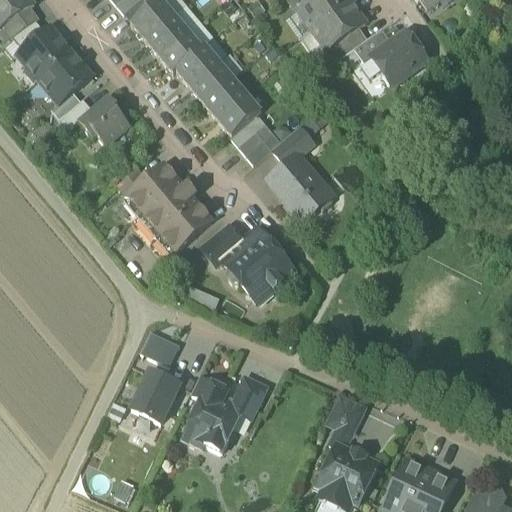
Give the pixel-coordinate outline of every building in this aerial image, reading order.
[(34,11),(26,0),(3,0),(0,2),(0,34),(29,14),(34,11)] [(109,0),(108,2),(115,11),(128,0),(109,0)] [(141,4),(137,0),(128,0),(115,11),(123,20),(141,4)] [(165,0),(160,4),(174,21),(185,12),(186,12),(176,0),(165,0)] [(296,14),(311,35),(351,8),(344,0),(316,0),(304,9),(296,14)] [(298,0),(304,9),(316,0),(298,0)] [(415,0),(427,15),(439,6),(434,0),(415,0)] [(511,0),(498,0),(495,8),(511,16),(511,0)] [(123,20),(131,29),(149,13),(141,4),(123,20)] [(160,4),(149,13),(131,29),(145,46),(174,21),(160,4)] [(366,29),(351,8),(311,35),(326,57),(330,54),(359,34),(366,29)] [(174,21),(188,38),(199,29),(185,12),(174,21)] [(0,34),(0,35),(8,47),(13,44),(36,28),(38,26),(29,14),(0,34)] [(188,38),(174,21),(145,46),(159,62),(188,38)] [(13,44),(23,56),(45,38),(36,28),(13,44)] [(212,44),(199,29),(188,38),(201,54),(204,51),(212,44)] [(35,88),(38,86),(71,58),(51,33),(45,38),(23,56),(17,61),(27,73),(26,78),(35,88)] [(338,66),(354,55),(367,45),(359,34),(330,54),(338,66)] [(382,35),(367,45),(354,55),(364,69),(373,63),(372,61),(373,60),(391,48),(382,35)] [(387,89),(394,90),(426,67),(405,37),(391,48),(373,60),(383,75),(382,81),(387,89)] [(201,54),(188,38),(159,62),(173,79),(205,52),(204,51),(201,54)] [(219,68),(205,52),(173,79),(176,77),(189,93),(219,68)] [(92,82),(71,58),(38,86),(58,110),(92,82)] [(229,60),(219,68),(232,84),(242,76),(229,60)] [(219,68),(189,93),(203,109),(233,85),(232,84),(219,68)] [(246,101),(233,85),(203,109),(217,126),(246,101)] [(96,142),(106,153),(130,133),(119,119),(115,115),(117,112),(108,101),(91,115),(78,127),(93,145),(96,142)] [(261,118),(246,101),(217,126),(232,143),(258,121),(261,118)] [(58,127),(66,137),(78,127),(91,115),(83,106),(58,127)] [(230,144),(238,153),(265,130),(258,121),(232,143),(230,144)] [(273,139),(265,130),(238,153),(245,162),(273,139)] [(272,156),(284,171),(297,161),(299,163),(313,151),(299,133),(272,156)] [(281,148),(273,139),(245,162),(253,171),(281,148)] [(424,157),(435,163),(444,146),(434,140),(424,157)] [(297,227),(303,228),(318,215),(324,215),(332,209),(332,203),(299,163),(297,161),(284,171),(271,183),(270,188),(286,207),(285,213),(297,227)] [(211,228),(192,204),(184,195),(164,171),(146,186),(127,202),(175,258),(211,228)] [(118,191),(127,202),(146,186),(137,175),(118,191)] [(187,192),(184,195),(192,204),(195,201),(187,192)] [(199,253),(216,272),(222,267),(221,267),(242,249),(227,230),(199,253)] [(258,236),(250,243),(253,246),(261,240),(258,236)] [(241,290),(251,302),(263,291),(270,299),(294,279),(261,240),(253,246),(250,243),(242,249),(221,267),(222,267),(230,277),(228,279),(227,285),(233,291),(238,292),(241,290)] [(263,291),(251,302),(257,310),(270,299),(263,291)] [(179,352),(151,338),(140,360),(169,374),(179,352)] [(179,392),(150,377),(131,416),(160,431),(179,392)] [(190,401),(201,406),(209,388),(199,383),(190,401)] [(241,420),(251,426),(267,394),(245,383),(233,406),(236,407),(234,412),(243,416),(241,420)] [(182,445),(203,455),(204,451),(208,444),(215,442),(228,447),(229,445),(231,446),(236,437),(233,435),(241,420),(243,416),(234,412),(222,406),(227,396),(209,388),(201,406),(182,445)] [(338,435),(351,441),(364,415),(340,403),(327,430),(338,435)] [(337,452),(344,455),(351,441),(338,435),(330,452),(336,455),(337,452)] [(208,444),(204,451),(222,459),(228,447),(215,442),(208,444)] [(342,511),(350,511),(352,510),(356,511),(357,511),(377,471),(365,465),(367,461),(353,455),(351,459),(344,455),(337,452),(336,455),(324,479),(318,493),(323,496),(320,501),(322,502),(342,511)] [(442,511),(452,491),(423,478),(425,475),(407,466),(384,511),(442,511)] [(454,489),(425,475),(423,478),(452,491),(454,489)] [(318,493),(324,479),(322,478),(312,497),(320,501),(323,496),(318,493)] [(497,511),(500,507),(499,496),(493,492),(471,501),(476,511),(482,509),(483,511),(497,511)] [(475,511),(476,511),(471,501),(465,511),(475,511)] [(342,511),(322,502),(317,511),(342,511)]
